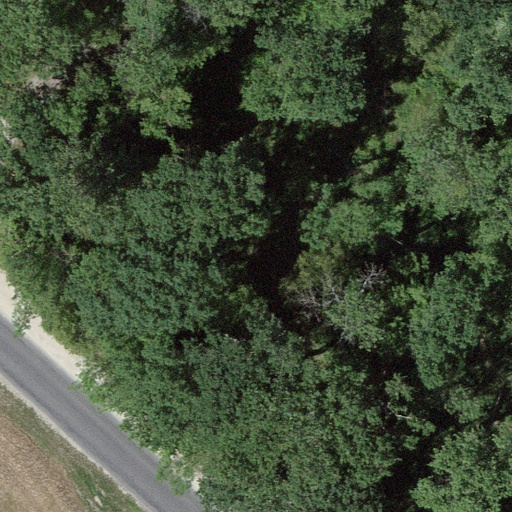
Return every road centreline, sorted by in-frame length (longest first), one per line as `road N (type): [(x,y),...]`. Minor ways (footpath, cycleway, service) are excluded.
road 1 (unclassified): [(186,511),(0,339)]
road 2 (track): [(150,0),(112,41),(0,130)]
